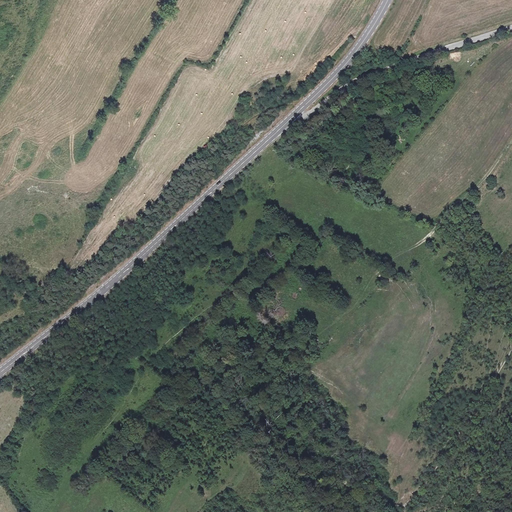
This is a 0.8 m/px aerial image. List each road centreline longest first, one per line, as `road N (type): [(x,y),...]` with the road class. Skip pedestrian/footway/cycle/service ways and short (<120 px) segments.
road 1 (secondary): [(290,118),(121,275),(0,372)]
road 2 (unclassified): [(290,118),(306,117),(370,75),(511,27)]
road 3 (secondary): [(388,0),(356,51),(290,118)]
